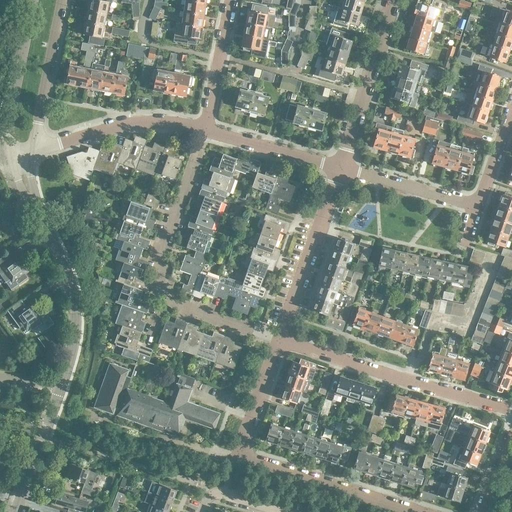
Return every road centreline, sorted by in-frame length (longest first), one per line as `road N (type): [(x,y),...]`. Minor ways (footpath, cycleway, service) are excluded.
road 1 (unclassified): [(511,410),(280,340)]
road 2 (residential): [(247,429),(239,457),(418,511)]
road 3 (unclassified): [(280,340),(339,167)]
road 4 (residential): [(60,390),(74,311),(38,215)]
road 5 (unclassified): [(32,148),(147,119),(206,126)]
road 6 (unclassified): [(164,294),(161,239),(206,126)]
road 7 (residential): [(339,167),(392,0)]
road 8 (residential): [(34,0),(10,152)]
road 9 (residential): [(32,148),(62,0)]
road 10 (unclassified): [(477,203),(339,167)]
road 11 (unclassified): [(339,167),(206,126)]
road 12 (unclassified): [(13,511),(60,390)]
road 13 (residential): [(206,126),(230,0)]
road 14 (unclassified): [(280,340),(164,294)]
